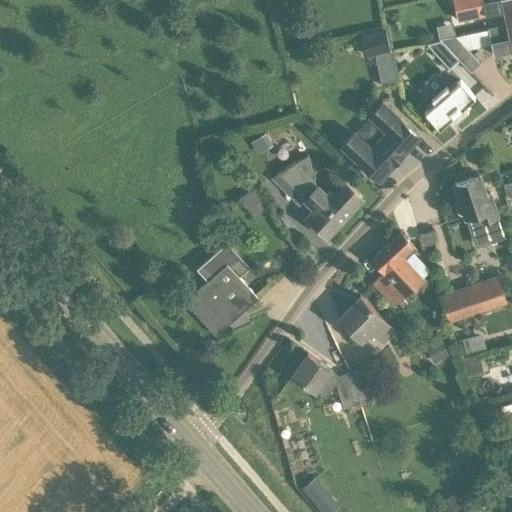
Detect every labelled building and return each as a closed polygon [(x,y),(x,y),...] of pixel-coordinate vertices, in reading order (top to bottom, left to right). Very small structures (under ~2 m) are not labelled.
[(507,24),(511,23),(511,0),(490,0),(483,2),(483,0),(453,0),(458,21),(505,11),(507,24)] [(511,23),(507,24),(488,28),(494,55),(511,50),(511,23)] [(369,53),(390,49),(386,31),(365,35),(369,53)] [(441,41),(459,60),(470,72),(480,63),(454,36),(439,39),(441,41)] [(447,71),(459,60),(441,41),(426,44),(448,68),(446,70),(447,71)] [(381,86),(398,82),(391,49),(374,53),(381,86)] [(474,97),(460,81),(450,90),(446,86),(431,99),(435,103),(425,112),(439,128),(449,119),(453,123),(468,110),(464,106),(474,97)] [(379,140),(399,158),(419,136),(382,102),(370,115),(387,131),(379,140)] [(399,158),(379,140),(371,149),(354,132),(342,146),(378,179),(399,158)] [(265,133),(254,139),(262,151),(272,145),(265,133)] [(315,185),(307,156),(277,174),(315,209),(311,214),(321,223),(317,227),(326,236),(363,196),(341,176),(339,178),(344,182),(335,191),(331,186),(327,191),(318,182),(315,185)] [(486,195),(480,175),(454,183),(459,199),(457,200),(455,204),(458,212),(462,214),(464,213),(472,240),(488,235),(491,243),(504,238),(489,194),(486,195)] [(246,188),(254,183),(250,177),(242,182),(246,188)] [(254,216),(270,204),(259,186),(238,197),(254,216)] [(423,245),(436,240),(433,231),(420,235),(423,245)] [(393,305),(422,278),(405,259),(416,249),(412,245),(400,232),(372,258),(385,271),(372,282),(393,305)] [(245,323),(240,314),(258,298),(239,277),(249,268),(227,242),(196,268),(207,281),(184,301),(215,336),(229,323),(233,328),(232,329),(233,330),(251,322),(251,320),(245,323)] [(449,322),(506,303),(496,277),(441,296),(449,322)] [(394,329),(360,295),(348,307),(345,306),(340,311),(342,314),(339,317),(362,339),(371,329),(383,340),(394,329)] [(471,349),(486,345),(482,333),(468,337),(471,349)] [(442,338),(426,347),(434,363),(451,354),(442,338)] [(360,402),(350,371),(338,375),(307,353),(292,374),(315,390),(316,389),(326,396),(336,382),(345,407),(360,402)] [(461,358),(464,371),(477,367),(474,355),(461,358)] [(350,371),(360,402),(361,404),(374,400),(362,367),(350,371)] [(511,463),(511,447),(507,446),(503,461),(511,463)] [(320,473),(304,484),(323,511),(329,511),(341,504),(320,473)] [(450,511),(463,505),(456,491),(437,501),(442,511),(450,511)]
